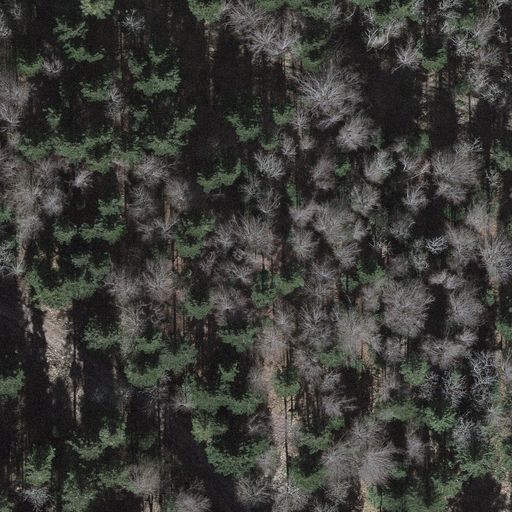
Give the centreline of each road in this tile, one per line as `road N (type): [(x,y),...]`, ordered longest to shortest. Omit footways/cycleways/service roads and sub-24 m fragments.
road 1 (track): [(511,120),(402,73),(261,48),(206,28),(167,0)]
road 2 (track): [(0,300),(152,401),(207,453),(250,511)]
